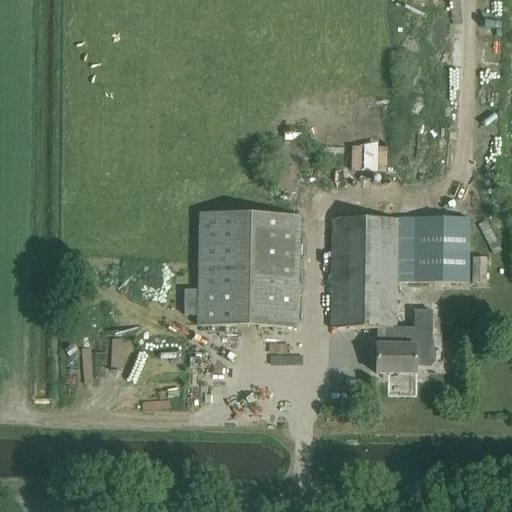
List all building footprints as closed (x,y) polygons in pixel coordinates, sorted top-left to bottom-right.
[(463,75),(452,75),(453,91),(464,90),(463,75)] [(299,217),(199,214),(197,327),(297,329),(299,217)] [(468,220),(417,219),(416,284),(467,284),(468,220)] [(395,329),(397,220),(333,220),(331,329),(387,331),(387,347),(376,346),(375,375),(414,375),(415,367),(429,367),(434,363),(434,350),(430,346),(430,312),(414,311),(413,329),(395,329)] [(486,259),(472,259),(472,284),(486,285),(486,259)]
